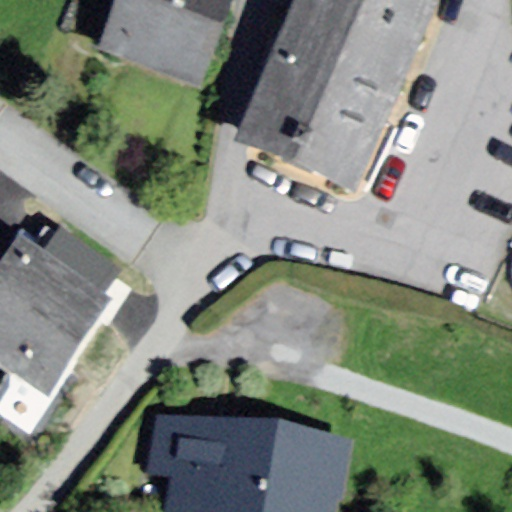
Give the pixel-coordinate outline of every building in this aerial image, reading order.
[(129,0),(110,46),(198,83),(234,0),(129,0)] [(313,0),(251,146),(361,192),(442,0),(313,0)] [(27,246),(0,286),(0,365),(49,399),(114,304),(27,246)] [(511,290),(511,271),(503,285),(511,290)] [(153,414),(142,472),(167,477),(161,505),(198,511),(333,511),(345,449),(153,414)]
